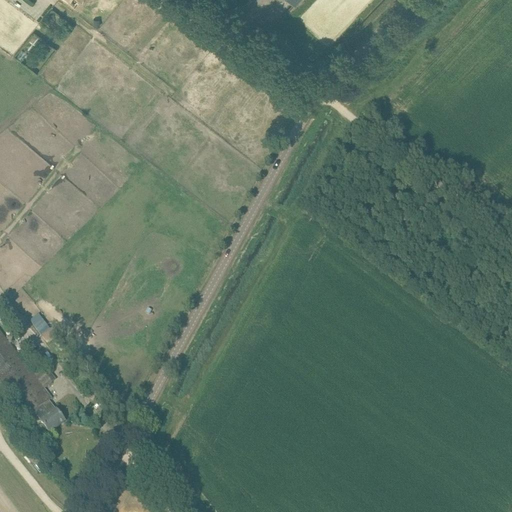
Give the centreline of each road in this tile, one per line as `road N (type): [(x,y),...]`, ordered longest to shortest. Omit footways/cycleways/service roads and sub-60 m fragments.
road 1 (unclassified): [(87,511),(321,94)]
road 2 (track): [(321,94),(511,239)]
road 3 (unclassified): [(321,94),(200,0)]
road 4 (unclassified): [(321,94),(411,0)]
